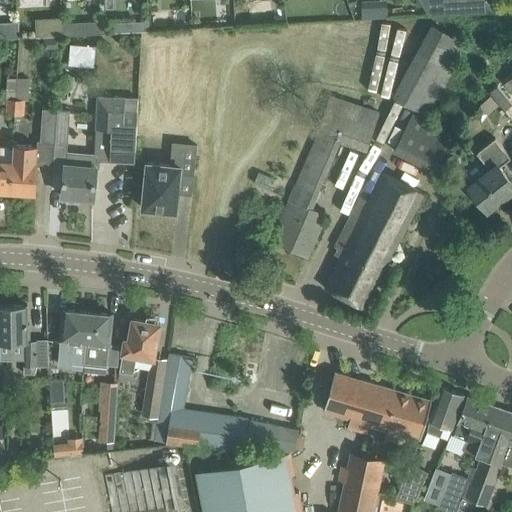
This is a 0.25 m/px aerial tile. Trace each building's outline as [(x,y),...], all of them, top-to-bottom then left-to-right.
[(486,0),(443,0),(445,15),(495,12),(486,0)] [(374,4),(362,5),(363,18),(388,17),(387,7),(375,8),(374,4)] [(62,16),(53,17),(54,36),(63,35),(62,16)] [(18,21),(0,22),(0,27),(1,27),(1,36),(18,35),(18,21)] [(149,21),(141,21),(141,32),(149,31),(149,21)] [(71,22),(62,22),(63,35),(72,35),(71,22)] [(432,23),(394,95),(434,121),(448,95),(443,92),(468,43),(432,23)] [(45,50),(60,48),(59,36),(44,38),(45,50)] [(19,39),(19,55),(32,55),(32,39),(19,39)] [(95,67),(97,46),(71,44),(69,65),(95,67)] [(16,114),(17,77),(8,77),(6,99),(8,99),(7,114),(16,114)] [(24,115),(25,100),(29,100),(30,78),(17,77),(16,114),(24,115)] [(380,111),(365,106),(331,94),(317,133),(270,240),(272,241),(308,258),(328,216),(312,209),(341,143),(368,152),(380,111)] [(64,175),(62,195),(94,198),(97,167),(100,167),(101,157),(110,158),(110,161),(135,162),(136,142),(138,109),(125,109),(125,97),(98,96),(95,157),(81,156),(80,164),(66,163),(65,163),(65,164),(64,175)] [(38,145),(37,163),(53,164),(54,142),(57,109),(43,108),(41,139),(41,141),(38,141),(38,145)] [(54,142),(53,164),(65,164),(65,163),(66,163),(68,143),(70,110),(57,109),(54,142)] [(395,150),(436,171),(455,133),(413,113),(395,150)] [(511,158),(499,142),(496,137),(477,152),(490,170),(468,187),(474,195),(475,194),(487,209),(511,189),(511,181),(500,166),(511,158)] [(171,164),(147,162),(143,208),(177,211),(180,173),(194,175),(197,145),(174,142),(171,164)] [(13,161),(11,191),(35,193),(36,173),(37,163),(38,145),(27,145),(27,148),(14,147),(13,161)] [(0,190),(11,191),(13,161),(0,160),(0,156),(1,146),(0,146),(0,190)] [(277,178),(260,171),(255,182),(272,189),(277,178)] [(424,192),(406,183),(384,172),(369,200),(360,196),(335,245),(344,250),(325,287),(365,308),(424,192)] [(48,366),(48,359),(48,339),(30,339),(30,323),(28,323),(28,304),(0,304),(0,339),(25,340),(25,373),(36,373),(38,366),(48,366)] [(61,340),(59,365),(72,367),(73,363),(84,364),(85,343),(88,311),(63,308),(61,328),(60,340),(61,340)] [(85,343),(84,364),(108,367),(108,365),(111,333),(113,313),(88,311),(85,343)] [(160,323),(142,320),(133,318),(129,340),(125,339),(118,380),(133,383),(136,366),(149,369),(142,414),(156,417),(165,363),(153,361),(160,323)] [(182,409),(190,368),(192,356),(170,352),(167,364),(158,417),(154,439),(199,446),(243,454),(245,439),(248,420),(182,409)] [(403,443),(406,433),(420,437),(431,399),(336,371),(325,410),(351,417),(348,427),(367,433),(371,423),(387,428),(384,438),(403,443)] [(52,404),(68,403),(66,378),(50,379),(52,404)] [(113,448),(118,381),(102,380),(99,409),(102,410),(102,421),(100,421),(99,440),(106,440),(106,448),(113,448)] [(452,427),(464,394),(441,385),(429,418),(428,431),(442,436),(446,425),(452,427)] [(476,454),(494,405),(468,395),(458,422),(453,435),(466,440),(463,449),(476,454)] [(511,411),(496,406),(494,405),(476,454),(481,457),(477,468),(471,466),(467,477),(455,511),(470,511),(475,499),(488,504),(503,462),(511,465),(511,411)] [(294,450),(298,430),(251,420),(247,440),(294,450)] [(83,438),(53,439),(54,454),(83,453),(83,438)] [(18,448),(4,448),(5,459),(18,459),(18,448)] [(202,511),(297,511),(284,450),(193,469),(202,511)] [(414,503),(429,472),(411,463),(395,497),(414,503)] [(345,481),(338,511),(379,511),(383,498),(378,497),(383,473),(358,468),(348,466),(341,465),(338,480),(345,481)] [(452,511),(455,511),(467,477),(453,471),(439,507),(452,511)]
